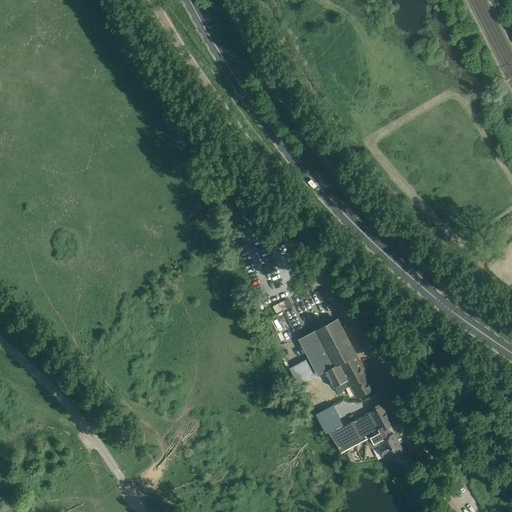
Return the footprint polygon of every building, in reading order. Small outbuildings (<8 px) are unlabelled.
[(358,357),(338,319),(299,340),(319,377),(327,373),(358,357)] [(358,357),(327,373),(336,389),(349,382),(358,398),(374,389),(358,357)] [(290,370),(299,387),(316,378),(307,361),(290,370)] [(321,411),(317,414),(329,434),(332,432),(344,426),(334,405),(321,411)] [(383,405),(361,417),(370,437),(371,438),(383,431),(394,426),(394,425),(383,405)] [(332,432),(329,434),(342,452),(365,440),(369,447),(373,449),(376,447),(371,438),(370,437),(361,417),(344,426),(332,432)] [(383,431),(371,438),(376,447),(376,448),(378,447),(384,458),(388,456),(390,461),(404,453),(394,434),(386,438),(383,431)] [(467,463),(459,468),(463,476),(471,471),(467,463)]
